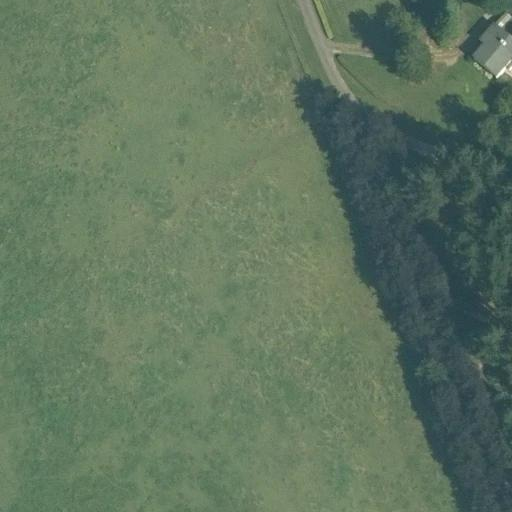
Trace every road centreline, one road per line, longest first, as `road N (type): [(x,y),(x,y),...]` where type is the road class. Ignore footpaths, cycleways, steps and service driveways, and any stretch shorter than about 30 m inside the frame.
road 1 (track): [(345,100),(502,511)]
road 2 (residential): [(301,0),(345,100),(428,153)]
